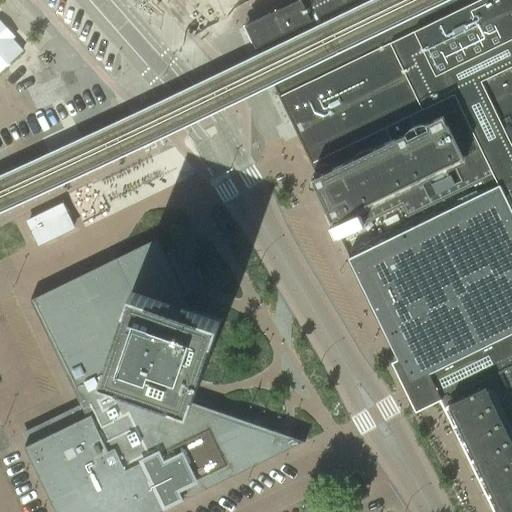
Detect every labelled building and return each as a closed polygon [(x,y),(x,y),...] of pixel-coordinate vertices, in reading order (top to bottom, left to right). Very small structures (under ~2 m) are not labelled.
[(269,15),(246,26),(252,39),(251,40),(252,42),(253,42),(254,45),(269,76),(288,116),(298,136),(305,150),(311,162),(326,155),(324,152),(315,133),(440,73),(443,63),(464,53),(473,57),(511,38),(511,0),(297,0),(298,0),(280,9),(280,8),(270,13),(270,12),(268,13),(269,15)] [(440,73),(315,133),(324,152),(331,149),(443,94),(446,93),(448,92),(459,96),(459,97),(460,97),(500,180),(497,182),(499,185),(500,185),(500,186),(511,179),(511,146),(507,137),(511,134),(511,38),(473,57),(464,53),(443,63),(440,73)] [(317,176),(311,179),(331,221),(333,224),(339,236),(366,223),(375,219),(383,215),(402,206),(407,217),(424,209),(442,200),(482,181),(485,188),(497,182),(500,180),(460,97),(459,97),(459,96),(448,92),(446,93),(443,94),(331,149),(324,152),(326,155),(311,162),(317,176)] [(511,179),(500,186),(500,185),(499,185),(432,218),(400,234),(350,259),(349,259),(409,381),(409,382),(427,374),(432,384),(438,396),(443,407),(448,404),(486,386),(487,385),(503,391),(511,408),(511,179)] [(62,205),(28,221),(39,244),(73,228),(62,205)] [(181,498),(182,497),(184,497),(187,497),(189,497),(191,496),(194,495),(196,494),(198,493),(199,491),(201,489),(202,487),(203,487),(205,490),(213,486),(211,483),(270,454),(277,435),(207,411),(189,405),(197,383),(217,325),(217,324),(217,323),(216,322),(216,321),(215,321),(188,312),(181,298),(180,296),(182,295),(182,294),(178,296),(169,278),(173,276),(172,275),(171,276),(162,258),(157,248),(161,246),(157,238),(149,242),(151,245),(113,264),(39,300),(38,296),(30,300),(34,308),(37,306),(85,404),(82,406),(23,435),(23,436),(26,435),(30,444),(24,447),(28,454),(31,453),(60,511),(150,511),(173,501),(174,505),(182,501),(181,498)] [(448,404),(443,407),(461,443),(469,461),(487,496),(494,511),(511,511),(511,408),(503,391),(487,385),(486,386),(448,404)]
